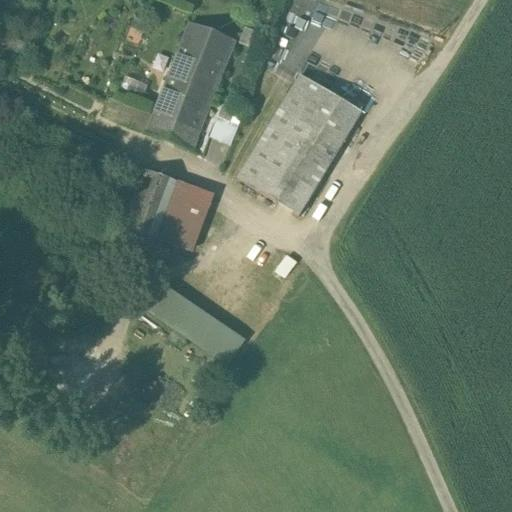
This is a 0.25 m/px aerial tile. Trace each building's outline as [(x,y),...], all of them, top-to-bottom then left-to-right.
[(302,0),(300,0),(265,67),(292,81),(328,13),(302,0)] [(154,115),(146,134),(191,152),(235,43),(190,25),(154,115)] [(261,37),(245,30),(239,47),(254,53),(261,37)] [(362,114),(300,76),(237,181),(299,218),(362,114)] [(140,106),(147,88),(132,82),(125,100),(140,106)] [(146,134),(154,115),(107,97),(99,116),(146,134)] [(242,116),(222,107),(209,138),(229,147),(242,116)] [(215,196),(124,160),(100,219),(191,256),(215,196)] [(289,278),(299,259),(289,254),(279,273),(289,278)] [(242,347),(158,289),(141,312),(225,371),(242,347)]
